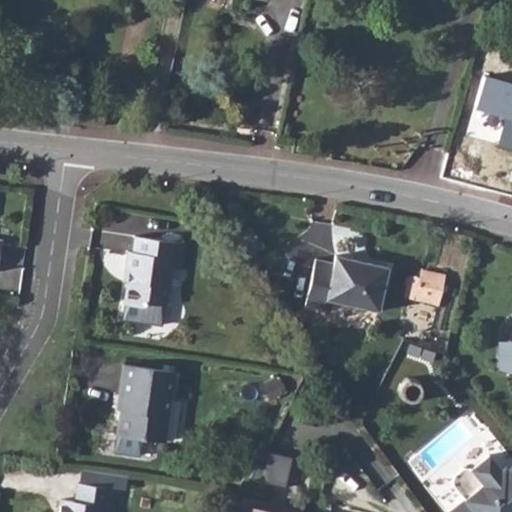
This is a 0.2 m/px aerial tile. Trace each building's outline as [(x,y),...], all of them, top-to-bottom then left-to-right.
[(511,85),(486,78),(477,110),(506,118),(511,119),(511,85)] [(511,119),(506,118),(498,146),(511,149),(511,119)] [(243,224),(237,216),(226,225),(232,233),(243,224)] [(180,267),(184,243),(135,236),(132,252),(127,251),(124,270),(128,271),(123,303),(125,303),(122,319),(161,325),(165,305),(166,306),(173,266),(180,267)] [(315,259),(305,305),(323,309),(325,299),(378,311),(387,267),(335,255),(333,263),(315,259)] [(403,297),(412,299),(438,305),(445,275),(421,269),(419,278),(416,275),(413,275),(410,275),(407,277),(405,280),(405,283),(406,285),(403,297)] [(286,344),(277,339),(270,353),(278,357),(286,344)] [(511,340),(510,341),(511,345),(498,345),(499,369),(511,373),(511,340)] [(164,442),(174,372),(123,364),(119,393),(125,394),(123,409),(120,409),(114,452),(139,455),(141,438),(164,442)] [(276,380),(264,387),(270,399),(283,393),(276,380)] [(421,388),(415,384),(407,385),(403,391),(404,399),(411,403),(418,401),(422,395),(421,388)] [(125,394),(119,393),(116,408),(120,409),(123,409),(125,394)] [(293,456),(264,450),(248,479),(285,487),(293,456)] [(511,511),(511,464),(503,472),(488,453),(471,467),(463,467),(452,476),(451,484),(464,499),(447,511),(511,511)] [(81,468),(78,484),(116,489),(118,474),(81,468)] [(112,511),(116,489),(78,484),(75,483),(73,499),(54,496),(51,511),(112,511)]
